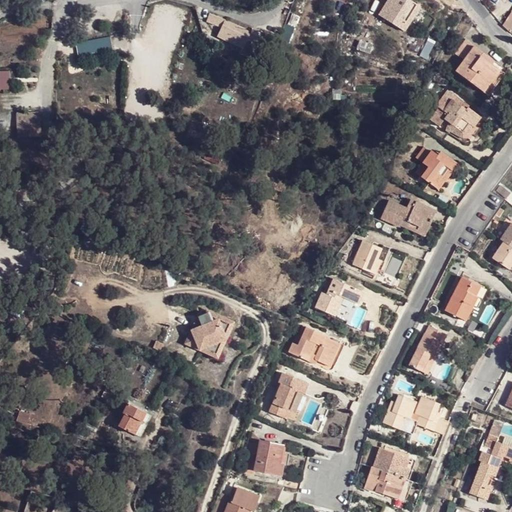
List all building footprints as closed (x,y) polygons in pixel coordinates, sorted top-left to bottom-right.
[(421,7),(411,0),(407,0),(397,14),(409,22),(421,7)] [(226,12),(211,5),(207,13),(221,19),(219,22),(240,31),(243,21),(225,14),(226,12)] [(506,31),(511,35),(511,34),(511,19),(509,17),(502,26),(504,28),(506,31)] [(109,33),(71,38),(73,50),(110,44),(109,33)] [(483,87),(501,66),(490,59),(495,54),(469,33),(457,47),(466,54),(456,65),(483,87)] [(436,41),(430,38),(421,53),(427,56),(436,41)] [(16,63),(1,63),(0,72),(0,104),(14,106),(16,63)] [(508,72),(501,66),(483,87),(491,93),(508,72)] [(434,118),(444,127),(449,119),(461,129),(455,136),(466,145),(487,121),(472,108),(470,111),(462,103),(464,100),(451,89),(439,105),(442,108),(434,118)] [(41,137),(39,112),(13,113),(14,138),(41,137)] [(449,119),(444,127),(455,136),(461,129),(449,119)] [(433,160),(436,156),(430,150),(414,172),(432,187),(439,179),(447,169),(438,163),(433,160)] [(443,182),(439,179),(432,187),(436,191),(443,182)] [(511,192),(511,189),(503,182),(497,191),(507,199),(511,192)] [(406,229),(406,226),(409,221),(432,232),(441,210),(420,200),(416,209),(394,199),(385,220),(406,229)] [(409,221),(406,226),(429,238),(432,232),(409,221)] [(511,227),(502,242),(504,243),(493,260),(510,271),(511,267),(511,227)] [(386,248),(367,240),(356,265),(380,275),(387,261),(381,259),(386,248)] [(482,288),(465,276),(446,306),(466,320),(475,307),(481,298),(478,296),(482,288)] [(367,291),(336,278),(330,293),(325,292),(318,307),(338,315),(344,300),(341,299),(342,296),(361,305),(367,291)] [(481,298),(475,307),(481,310),(494,289),(486,283),(483,288),(482,288),(478,296),(481,298)] [(219,337),(225,319),(198,309),(200,312),(191,315),(192,318),(186,321),(179,342),(193,348),(219,337)] [(300,346),(309,327),(303,325),(295,344),(300,346)] [(432,355),(440,359),(451,335),(433,326),(413,364),(425,370),(432,355)] [(328,335),(309,327),(300,346),(295,357),(309,362),(312,355),(319,357),(317,362),(325,366),(332,351),(337,354),(340,344),(327,339),(328,335)] [(213,355),(219,337),(193,348),(213,355)] [(300,346),(295,344),(294,344),(289,354),(295,357),(300,346)] [(312,355),(309,362),(328,371),(336,369),(345,346),(340,344),(337,354),(332,351),(325,366),(317,362),(319,357),(312,355)] [(433,373),(440,359),(432,355),(425,370),(433,373)] [(294,411),(299,398),(301,394),(308,397),(313,387),(284,375),(280,385),(285,388),(273,414),(290,421),(294,411)] [(111,395),(114,388),(116,381),(109,378),(103,391),(111,395)] [(386,422),(405,429),(411,414),(414,408),(418,410),(421,402),(402,394),(399,402),(394,400),(386,422)] [(445,434),(448,425),(441,422),(436,420),(439,412),(444,403),(424,395),(421,402),(418,410),(414,408),(411,414),(421,417),(419,424),(445,434)] [(306,401),(299,398),(294,411),(299,415),(306,401)] [(145,409),(126,401),(122,410),(125,412),(119,423),(136,431),(145,409)] [(151,412),(145,409),(136,431),(142,434),(151,412)] [(436,420),(441,422),(444,413),(439,412),(436,420)] [(411,414),(405,429),(416,433),(419,424),(421,417),(411,414)] [(484,461),(501,467),(504,455),(511,457),(511,445),(499,441),(500,437),(489,433),(480,460),(484,461)] [(266,436),(255,434),(248,474),(259,476),(260,471),(264,442),(266,436)] [(282,463),(287,464),(290,445),(264,442),(260,471),(280,474),(282,463)] [(409,458),(382,447),(375,469),(402,479),(403,478),(409,458)] [(418,461),(409,458),(403,478),(404,478),(411,481),(418,461)] [(498,476),(501,467),(484,461),(473,494),(489,500),(493,490),(487,488),(492,474),(498,476)] [(290,465),(287,464),(282,463),(280,474),(289,475),(290,465)] [(375,469),(373,468),(366,486),(398,497),(404,479),(402,479),(375,469)] [(252,511),(253,509),(257,511),(263,497),(241,488),(236,501),(232,501),(227,511),(252,511)] [(281,494),(266,491),(263,506),(278,508),(281,494)]
